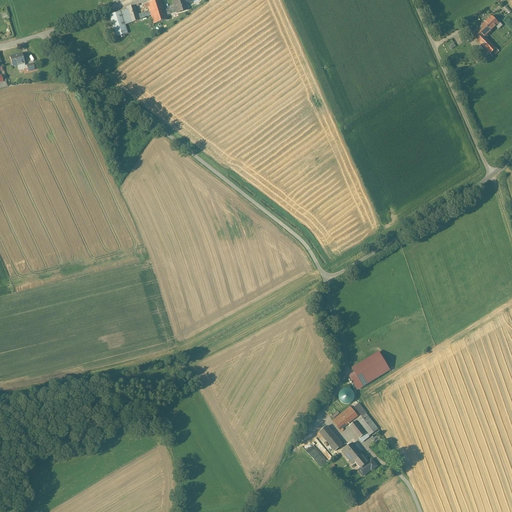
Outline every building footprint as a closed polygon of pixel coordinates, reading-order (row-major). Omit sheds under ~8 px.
[(160,0),(157,0),(144,4),(145,9),(148,8),(149,11),(151,15),(153,24),(167,20),(166,16),(177,13),(187,10),(184,0),(174,0),(173,0),(175,7),(164,10),(160,0)] [(134,6),(127,8),(127,10),(120,12),(125,25),(139,20),(137,15),(134,6)] [(149,11),(137,15),(138,19),(151,15),(149,11)] [(120,12),(109,15),(116,37),(127,33),(125,25),(120,12)] [(492,17),(484,25),(491,31),(499,24),(492,17)] [(483,23),(471,34),(480,44),(487,38),(492,33),(491,31),(484,25),(483,23)] [(480,44),(491,55),(493,57),(499,52),(487,38),(480,44)] [(22,54),(18,55),(10,57),(12,66),(24,63),(22,54)] [(379,353),(352,369),(355,373),(363,386),(389,370),(379,353)] [(357,390),(363,386),(355,373),(349,376),(357,390)] [(341,402),(344,404),(347,404),(350,404),(352,402),(354,400),(354,397),(354,394),(353,392),(352,390),(349,389),(347,389),(344,389),(342,390),(340,392),(339,395),(339,398),(340,400),(341,402)] [(364,411),(359,404),(356,407),(361,413),(364,411)] [(350,407),(332,421),(340,430),(358,416),(350,407)] [(366,413),(349,426),(361,442),(378,429),(366,413)] [(310,434),(314,429),(308,424),(304,429),(310,434)] [(342,445),(327,426),(319,432),(335,451),(342,445)] [(304,447),(320,467),(332,458),(316,438),(304,447)] [(368,463),(352,443),(342,452),(352,464),(355,461),(361,468),(368,463)] [(368,463),(361,468),(358,471),(359,470),(364,476),(371,470),(372,471),(377,466),(372,459),(368,463)]
